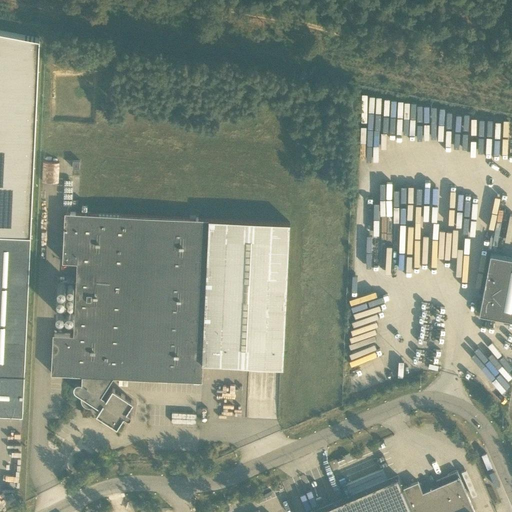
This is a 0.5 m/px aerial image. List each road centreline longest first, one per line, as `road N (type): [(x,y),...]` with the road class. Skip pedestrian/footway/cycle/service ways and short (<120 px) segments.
road 1 (unclassified): [(54,511),(86,494),(134,483),(215,483),(423,398),(475,415),(511,490)]
road 2 (track): [(196,0),(511,61)]
road 3 (unknown): [(427,154),(372,152),(360,171),(361,277),(416,294)]
road 4 (unknown): [(463,301),(478,181),(465,165),(427,154)]
road 5 (unknown): [(416,294),(427,154)]
